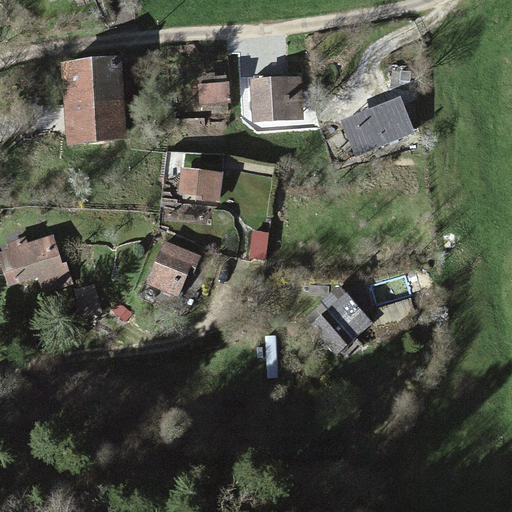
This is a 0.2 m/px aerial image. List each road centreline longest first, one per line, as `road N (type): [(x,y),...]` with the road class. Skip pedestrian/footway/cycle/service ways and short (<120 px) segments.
road 1 (unclassified): [(429,0),(305,25),(117,38),(0,63)]
road 2 (track): [(0,365),(178,339),(221,309),(232,272)]
